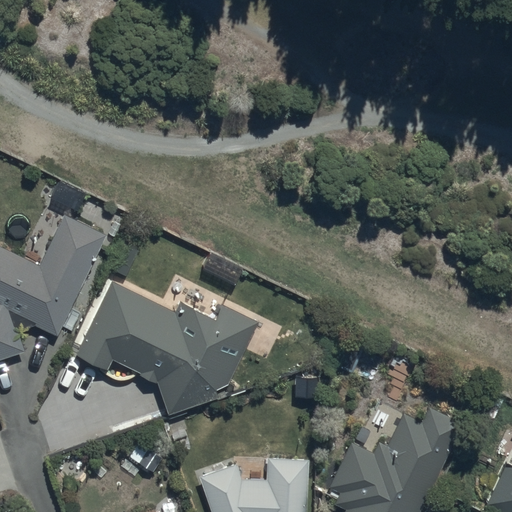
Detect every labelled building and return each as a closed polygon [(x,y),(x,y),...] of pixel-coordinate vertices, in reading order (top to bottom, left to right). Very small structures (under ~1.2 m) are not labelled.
[(105,236),(63,217),(44,255),(29,250),(24,260),(0,248),(0,361),(23,355),(16,333),(33,327),(56,338),(105,236)] [(173,314),(110,283),(74,359),(91,368),(99,373),(114,382),(126,382),(137,376),(147,383),(156,385),(169,418),(218,400),(214,392),(228,386),(258,323),(221,306),(215,319),(178,303),(173,314)] [(411,511),(459,414),(443,407),(440,414),(428,408),(421,422),(389,407),(387,410),(379,406),(375,414),(371,413),(359,439),(369,444),(366,451),(351,444),(329,490),(340,495),(337,502),(352,510),(351,511),(411,511)] [(511,511),(511,427),(476,492),(511,511)] [(235,465),(197,478),(209,511),(304,511),(307,462),(266,461),(264,480),(240,480),(235,465)]
